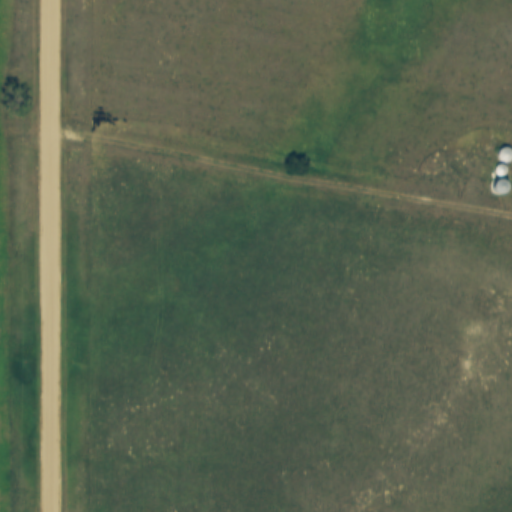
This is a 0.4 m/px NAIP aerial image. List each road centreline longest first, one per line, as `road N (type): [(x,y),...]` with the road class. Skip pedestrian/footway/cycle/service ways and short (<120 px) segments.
road 1 (residential): [(50,511),(50,0)]
road 2 (track): [(511,218),(50,133)]
